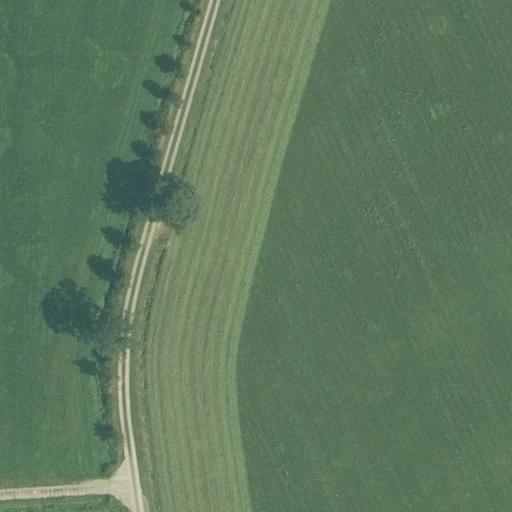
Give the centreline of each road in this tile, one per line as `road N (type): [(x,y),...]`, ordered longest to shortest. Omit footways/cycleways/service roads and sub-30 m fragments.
road 1 (track): [(217,0),(126,317),(120,378),(137,511)]
road 2 (track): [(0,492),(132,481)]
